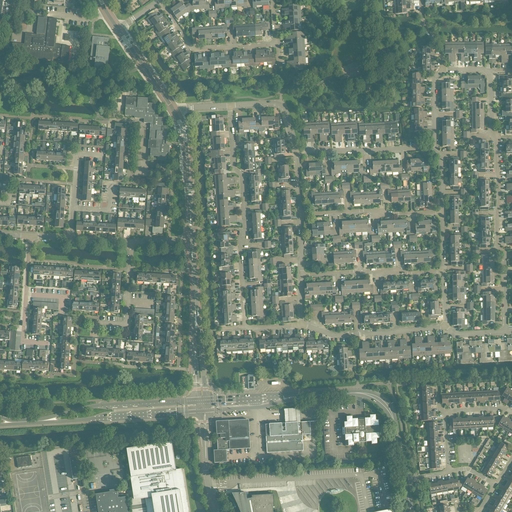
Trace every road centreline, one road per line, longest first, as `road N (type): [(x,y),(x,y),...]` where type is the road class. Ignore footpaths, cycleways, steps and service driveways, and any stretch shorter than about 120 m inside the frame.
road 1 (residential): [(245,329),(245,221),(231,105)]
road 2 (residential): [(504,332),(497,139)]
road 3 (residential): [(273,0),(276,44),(192,49),(159,0)]
road 4 (secondary): [(197,400),(93,406),(43,420)]
road 5 (secondary): [(43,420),(198,411)]
road 6 (residential): [(445,328),(335,336),(301,324)]
road 7 (residential): [(300,215),(442,212)]
road 8 (residential): [(301,275),(442,270)]
road 9 (residential): [(296,150),(429,147)]
road 10 (tertiary): [(172,109),(186,143),(192,238)]
